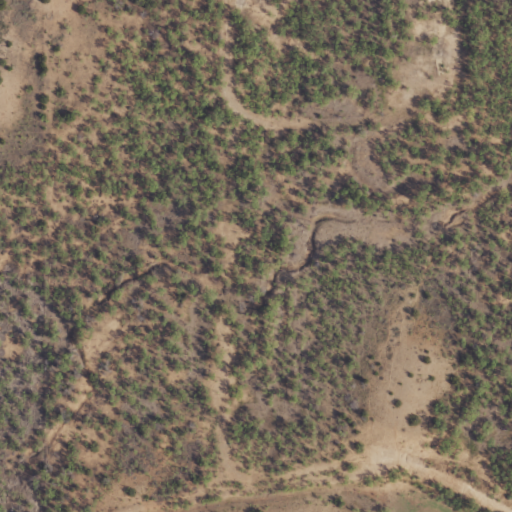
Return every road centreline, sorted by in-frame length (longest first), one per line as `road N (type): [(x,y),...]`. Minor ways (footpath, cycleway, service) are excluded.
road 1 (track): [(511,468),(485,450),(424,432),(404,408),(396,0)]
road 2 (track): [(399,127),(255,154),(214,147),(183,111),(168,0)]
